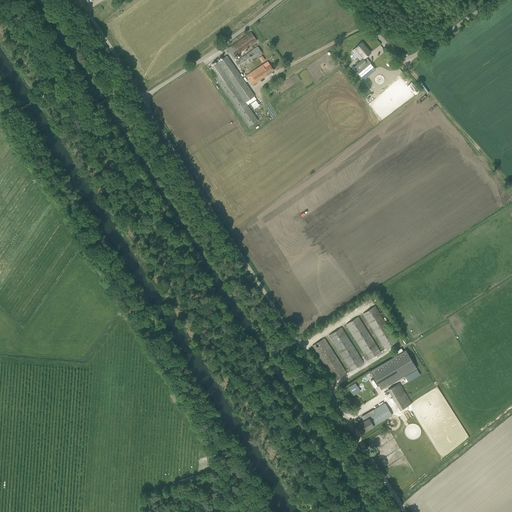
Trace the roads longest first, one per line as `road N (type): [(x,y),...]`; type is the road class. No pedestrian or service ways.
road 1 (unclassified): [(141,95),(347,420)]
road 2 (unclassified): [(352,0),(407,60),(494,0)]
road 3 (unclassified): [(141,95),(281,0)]
road 4 (track): [(396,498),(511,406)]
